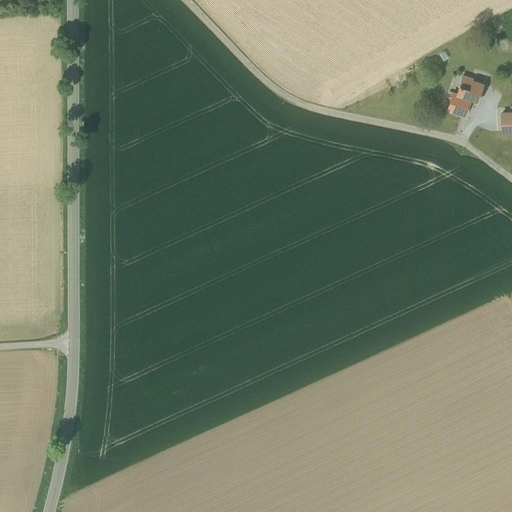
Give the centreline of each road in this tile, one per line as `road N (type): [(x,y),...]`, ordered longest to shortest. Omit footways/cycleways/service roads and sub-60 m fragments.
road 1 (unclassified): [(511,177),(462,141),(296,115),(179,0)]
road 2 (secondary): [(71,342),(71,0)]
road 3 (secondary): [(46,511),(62,446),(71,342)]
